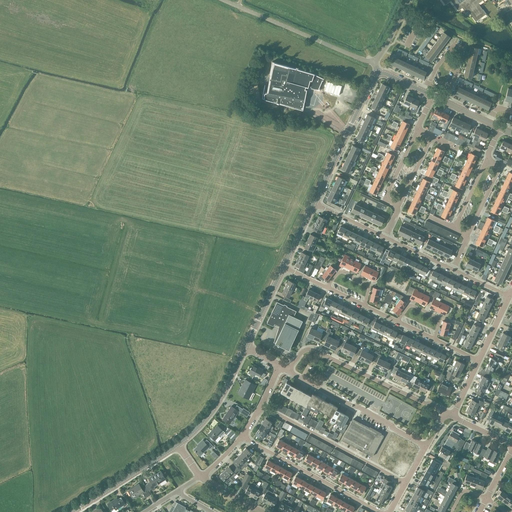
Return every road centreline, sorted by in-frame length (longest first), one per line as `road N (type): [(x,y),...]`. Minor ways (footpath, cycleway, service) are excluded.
road 1 (residential): [(445,412),(309,349),(288,370)]
road 2 (residential): [(404,483),(260,405)]
road 3 (unclassified): [(374,61),(224,0)]
road 4 (residential): [(288,370),(426,446)]
road 5 (residential): [(241,436),(378,511)]
road 6 (tertiary): [(377,73),(313,203)]
road 7 (tertiary): [(177,446),(73,511)]
road 8 (tertiary): [(245,348),(217,402),(177,446)]
